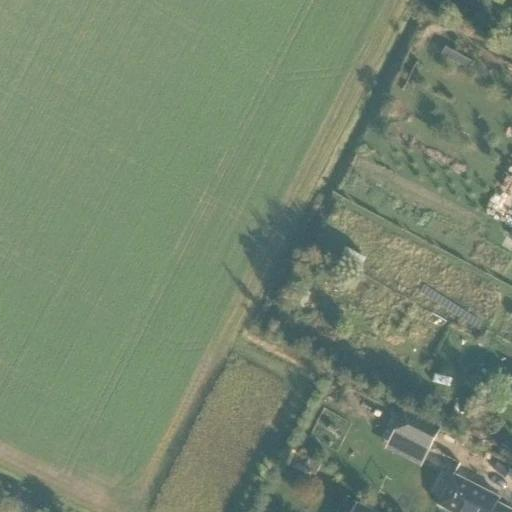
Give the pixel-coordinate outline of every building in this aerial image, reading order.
[(405,413),(396,431),(431,448),(440,430),(405,413)] [(317,474),(322,464),(302,455),(298,464),(317,474)] [(441,505),(448,508),(455,511),(511,511),(496,503),(499,498),(455,476),(452,483),(441,505)] [(379,511),(346,498),(340,511),(379,511)] [(434,511),(439,503),(428,498),(420,511),(434,511)]
